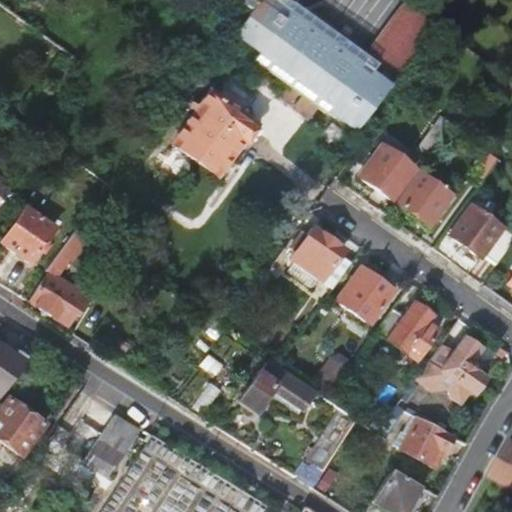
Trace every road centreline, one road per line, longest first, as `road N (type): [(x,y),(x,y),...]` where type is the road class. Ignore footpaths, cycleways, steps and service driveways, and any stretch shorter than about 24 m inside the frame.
road 1 (residential): [(0,310),(321,511)]
road 2 (unclassified): [(511,401),(451,511)]
